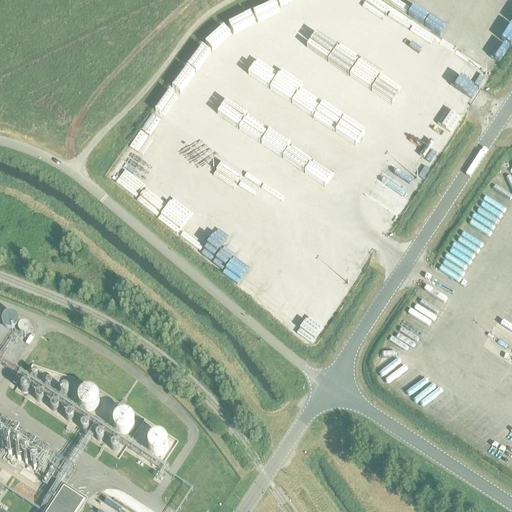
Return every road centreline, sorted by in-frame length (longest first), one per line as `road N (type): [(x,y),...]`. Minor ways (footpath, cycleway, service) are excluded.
road 1 (unknown): [(343,216),(391,134),(382,88),(292,26),(237,43),(184,103),(157,152),(165,181),(281,255),(322,244)]
road 2 (unclassified): [(326,384),(511,105)]
road 3 (unclassified): [(326,384),(70,169)]
road 4 (unclassified): [(229,0),(200,17),(70,169)]
road 5 (unclassified): [(511,504),(326,384)]
road 6 (unknown): [(469,293),(455,336),(461,388),(495,409),(511,408)]
road 7 (unclassified): [(241,511),(326,384)]
road 8 (unknown): [(343,216),(469,293)]
